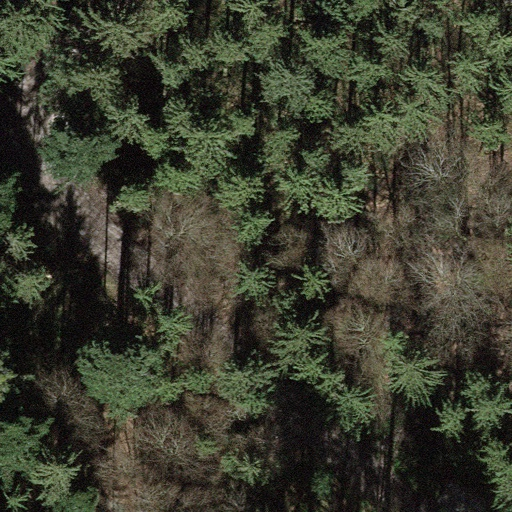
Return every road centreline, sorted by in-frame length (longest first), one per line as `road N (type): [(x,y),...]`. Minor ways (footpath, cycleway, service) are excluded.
road 1 (track): [(0,179),(401,511)]
road 2 (track): [(0,131),(177,0)]
